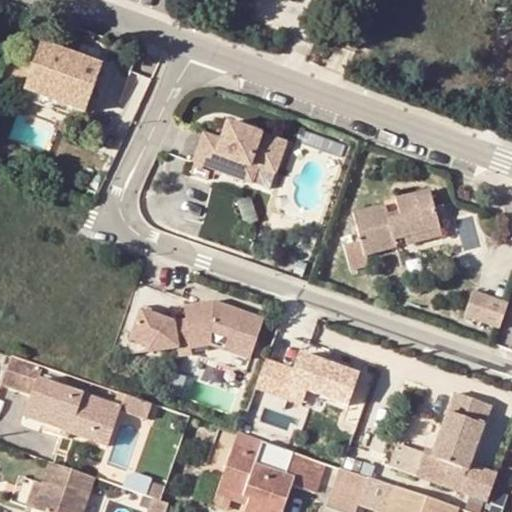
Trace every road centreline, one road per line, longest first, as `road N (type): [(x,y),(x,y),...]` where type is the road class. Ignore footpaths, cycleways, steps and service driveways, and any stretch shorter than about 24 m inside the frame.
road 1 (residential): [(186,47),(113,209),(125,231),(511,369)]
road 2 (tertiary): [(186,47),(511,161)]
road 3 (tertiary): [(62,0),(186,47)]
